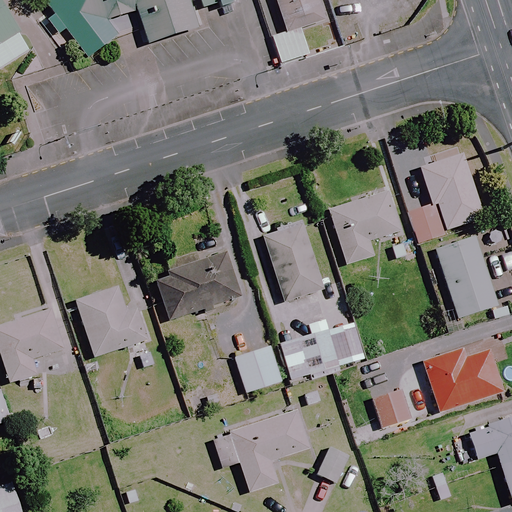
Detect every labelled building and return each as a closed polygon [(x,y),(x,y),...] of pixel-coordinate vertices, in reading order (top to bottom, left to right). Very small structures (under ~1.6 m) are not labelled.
[(0,0),(0,50),(28,31),(5,0),(0,0)] [(204,29),(194,0),(40,0),(89,64),(122,42),(109,24),(138,15),(150,47),(204,29)] [(204,0),(208,11),(240,0),(204,0)] [(299,30),(324,23),(317,0),(273,0),(283,35),(270,38),(278,65),(307,57),(299,30)] [(440,234),(481,222),(462,157),(417,170),(428,208),(406,215),(415,246),(441,238),(440,234)] [(398,234),(386,195),(326,213),(343,268),(371,259),(366,244),(398,234)] [(321,292),(301,228),(262,240),(282,304),(321,292)] [(408,237),(387,243),(394,265),(414,259),(408,237)] [(495,308),(473,239),(434,251),(456,321),(495,308)] [(240,300),(226,255),(152,278),(159,300),(166,323),(240,300)] [(124,314),(116,289),(73,303),(91,360),(145,343),(134,310),(124,314)] [(61,352),(50,313),(0,327),(0,362),(7,385),(35,377),(30,361),(61,352)] [(336,368),(325,333),(321,316),(284,328),(289,344),(278,347),(288,382),(336,368)] [(503,363),(497,342),(421,365),(437,414),(501,394),(492,367),(503,363)] [(280,385),(269,349),(233,359),(244,396),(280,385)] [(408,422),(400,393),(371,401),(379,430),(408,422)] [(307,451),(294,411),(210,439),(220,471),(236,465),(247,495),(276,486),(268,464),(307,451)] [(511,507),(511,419),(466,435),(474,462),(493,456),(510,508),(511,507)] [(347,458),(328,449),(314,477),(334,486),(347,458)] [(448,499),(441,475),(430,478),(437,503),(448,499)] [(17,511),(8,484),(0,486),(0,511),(17,511)]
